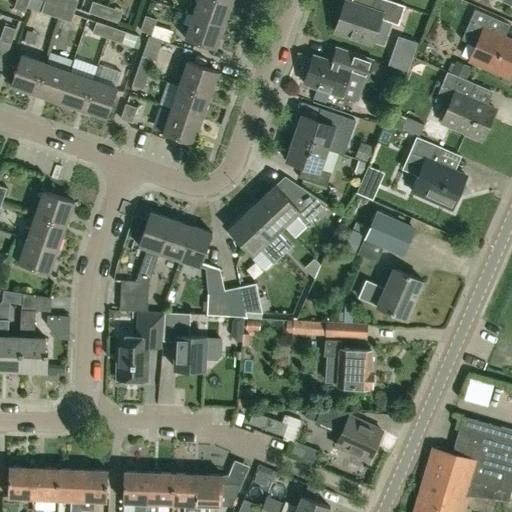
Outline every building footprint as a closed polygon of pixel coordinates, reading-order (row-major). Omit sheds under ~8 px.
[(27,7),(29,0),(16,0),(14,7),(25,11),(27,7)] [(56,16),(60,6),(40,0),(29,0),(27,7),(41,12),(41,11),(56,16)] [(75,12),(76,7),(78,0),(61,0),(60,6),(75,12)] [(104,17),(108,5),(92,0),(85,0),(82,9),(89,12),(104,17)] [(225,24),(232,0),(198,0),(194,13),(225,24)] [(397,24),(404,6),(387,0),(374,0),(371,10),(345,0),(335,30),(372,43),(380,18),(397,24)] [(108,5),(104,17),(119,22),(123,11),(108,5)] [(56,16),(71,21),(75,12),(60,6),(56,16)] [(510,76),(511,71),(511,41),(497,35),(503,21),(475,9),(462,39),(476,45),(471,59),(510,76)] [(217,48),(225,24),(194,13),(186,38),(217,48)] [(152,33),(158,18),(146,14),(140,29),(152,33)] [(108,37),(112,25),(97,20),(93,32),(108,37)] [(0,37),(0,39),(11,44),(17,28),(5,24),(0,37)] [(112,25),(108,37),(122,42),(126,31),(112,25)] [(11,44),(0,39),(0,68),(2,69),(11,44)] [(368,73),(373,58),(335,45),(330,61),(313,55),(304,82),(341,95),(351,68),(368,73)] [(35,93),(46,62),(22,53),(11,84),(35,93)] [(137,69),(149,73),(154,59),(142,55),(137,69)] [(180,85),(210,95),(219,71),(188,60),(180,85)] [(59,101),(70,70),(46,62),(35,93),(59,101)] [(94,78),(83,109),(107,118),(118,87),(116,86),(121,71),(98,64),(93,78),(94,78)] [(144,88),(149,73),(137,69),(132,84),(144,88)] [(94,78),(93,78),(70,70),(59,101),(83,109),(94,78)] [(482,139),(496,108),(467,96),(473,82),(448,70),(435,99),(449,106),(442,122),(482,139)] [(357,72),(350,93),(366,98),(372,77),(357,72)] [(202,119),(210,95),(180,85),(172,108),(202,119)] [(132,122),(138,106),(126,102),(121,118),(132,122)] [(194,143),(202,119),(172,108),(163,133),(194,143)] [(294,136),(328,148),(335,128),(345,131),(350,117),(323,108),(319,119),(302,113),(294,136)] [(320,169),(328,148),(294,136),(286,159),(303,165),(299,177),(326,187),(331,172),(320,169)] [(452,208),(466,175),(436,162),(443,148),(418,137),(404,168),(419,175),(412,191),(452,208)] [(259,199),(284,225),(296,214),(306,224),(318,212),(326,204),(285,175),(275,184),(259,199)] [(35,214),(66,225),(74,200),(43,190),(35,214)] [(278,231),(284,225),(259,199),(243,214),(282,254),(292,245),(278,231)] [(403,254),(415,226),(377,210),(365,236),(352,230),(344,248),(377,262),(384,246),(403,254)] [(148,282),(158,252),(170,219),(150,212),(147,222),(135,218),(131,231),(142,234),(139,245),(147,248),(135,281),(120,280),(119,293),(147,294),(148,282)] [(58,248),(66,225),(35,214),(27,238),(58,248)] [(265,270),(282,254),(243,214),(227,229),(252,255),(253,258),(263,268),(265,270)] [(178,259),(190,226),(170,219),(158,252),(178,259)] [(190,226),(178,259),(200,267),(211,233),(190,226)] [(50,273),(58,248),(27,238),(19,262),(50,273)] [(407,318),(423,280),(393,268),(383,291),(365,283),(359,296),(378,304),(377,305),(407,318)] [(245,312),(246,312),(263,312),(256,282),(240,286),(245,312)] [(247,317),(246,312),(245,312),(240,286),(224,289),(229,316),(236,316),(247,317)] [(22,303),(22,292),(4,289),(2,300),(22,303)] [(207,315),(229,316),(224,289),(208,293),(207,315)] [(22,292),(22,303),(22,309),(51,310),(52,296),(22,292)] [(125,308),(125,310),(146,311),(147,294),(119,293),(118,308),(125,308)] [(353,321),(353,303),(345,303),(344,321),(353,321)] [(163,312),(147,311),(146,311),(138,311),(137,336),(119,335),(117,379),(147,381),(148,345),(162,346),(163,312)] [(165,312),(163,312),(164,325),(164,339),(177,340),(176,368),(204,369),(206,336),(191,335),(192,313),(165,311),(165,312)] [(20,336),(9,336),(9,319),(0,318),(0,369),(22,371),(23,353),(19,353),(20,336)] [(326,320),(316,320),(294,319),(294,320),(287,320),(286,332),(293,332),(326,334),(326,335),(367,337),(368,322),(353,321),(344,321),(326,320)] [(23,353),(22,371),(47,372),(48,352),(45,352),(45,338),(33,337),(34,320),(21,320),(20,336),(19,353),(23,353)] [(370,387),(370,385),(374,383),(375,375),(371,372),(371,371),(369,370),(370,351),(339,349),(340,340),(325,340),(323,355),(327,355),(325,381),(337,382),(337,385),(370,387)] [(368,460),(382,431),(350,417),(353,410),(307,409),(305,415),(316,420),(342,432),(336,445),(368,460)] [(286,414),(283,421),(269,416),(253,411),(249,422),(257,425),(269,430),(284,435),(295,438),(302,419),(286,414)] [(509,499),(511,488),(511,429),(463,415),(452,454),(433,448),(414,511),(464,511),(469,495),(509,499)] [(131,438),(152,440),(153,428),(132,426),(131,438)] [(32,498),(33,468),(9,467),(7,497),(32,498)] [(57,499),(58,469),(33,468),(32,498),(57,499)] [(83,470),(58,469),(57,499),(71,500),(70,511),(81,511),(81,510),(83,470)] [(83,470),(81,510),(93,511),(93,500),(107,501),(108,471),(83,470)] [(147,511),(149,473),(124,472),(123,502),(136,502),(135,511),(147,511)] [(172,504),(173,474),(149,473),(147,511),(159,511),(160,503),(172,504)] [(195,511),(197,474),(173,474),(172,504),(185,504),(184,511),(195,511)] [(208,511),(208,505),(231,506),(240,485),(222,484),(222,475),(197,474),(195,511),(208,511)] [(262,506),(277,511),(282,501),(266,495),(262,506)] [(295,511),(327,511),(330,506),(302,495),(295,511)]
